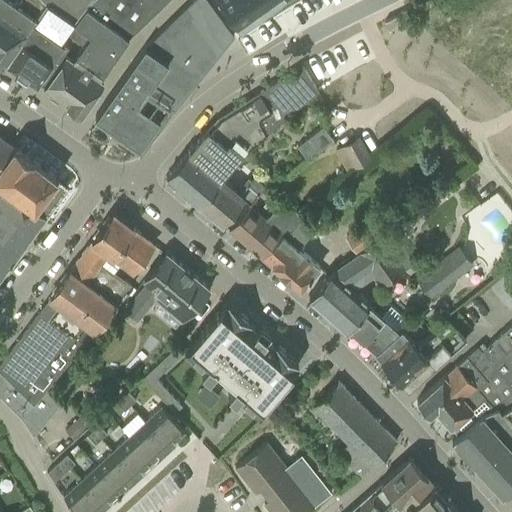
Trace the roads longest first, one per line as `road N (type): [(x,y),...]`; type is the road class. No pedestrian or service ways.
road 1 (tertiary): [(420,438),(347,360),(134,181)]
road 2 (residential): [(134,181),(190,119),(270,60),(384,0)]
road 3 (residential): [(0,313),(103,171)]
road 4 (tertiary): [(103,171),(0,98)]
